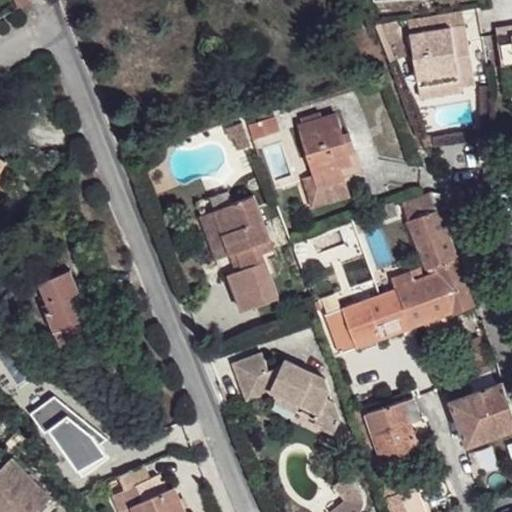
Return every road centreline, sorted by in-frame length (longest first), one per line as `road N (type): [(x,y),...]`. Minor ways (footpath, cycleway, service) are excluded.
road 1 (unclassified): [(243,511),(53,17),(0,43)]
road 2 (unknown): [(445,511),(443,467),(419,390),(393,360),(361,357)]
